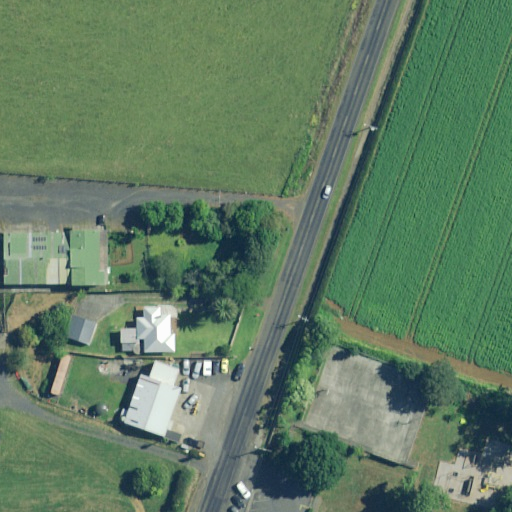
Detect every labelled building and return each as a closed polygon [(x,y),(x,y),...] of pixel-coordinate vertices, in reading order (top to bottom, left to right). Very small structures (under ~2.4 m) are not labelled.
[(72,286),(106,287),(107,272),(98,271),(99,232),(73,232),(7,230),(6,285),(72,286)] [(138,319),(139,330),(122,330),(122,352),(135,352),(135,355),(146,354),(174,354),(173,317),(180,317),(179,307),(146,308),(146,318),(138,319)] [(100,323),(74,314),(66,336),(92,346),(100,323)] [(200,427),(178,419),(174,418),(178,405),(174,404),(179,389),(174,387),(181,369),(157,361),(151,378),(142,375),(129,410),(124,408),(119,421),(125,423),(166,438),(193,447),(200,427)] [(88,439),(46,427),(44,436),(85,448),(88,439)]
